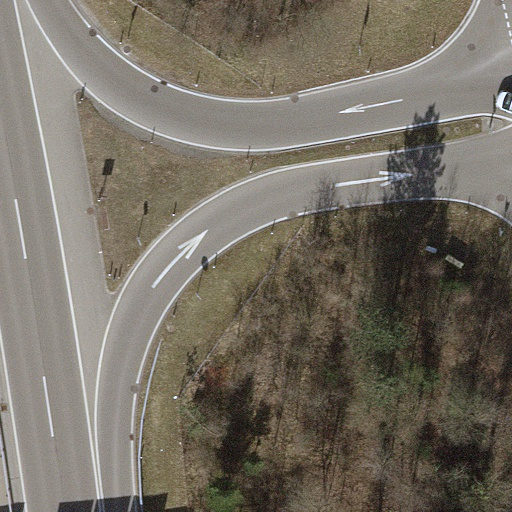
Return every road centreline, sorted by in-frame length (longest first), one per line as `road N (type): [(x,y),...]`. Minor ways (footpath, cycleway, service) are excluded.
road 1 (secondary): [(113,511),(125,348),(148,296),(188,248),(274,196),(511,154)]
road 2 (secondary): [(511,82),(273,124),(202,120),(107,76),(44,0)]
road 3 (motorway): [(45,361),(0,99)]
road 4 (secondary): [(65,511),(45,361)]
